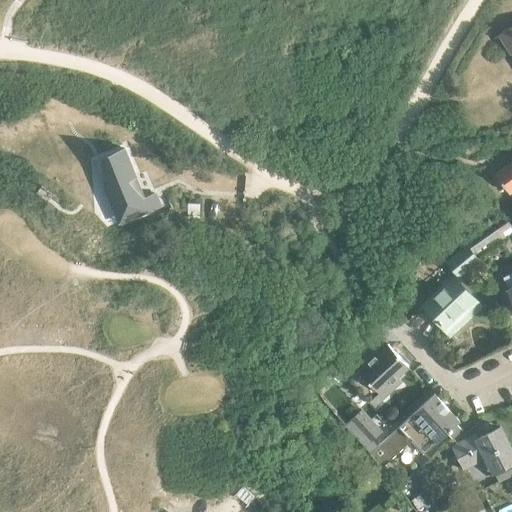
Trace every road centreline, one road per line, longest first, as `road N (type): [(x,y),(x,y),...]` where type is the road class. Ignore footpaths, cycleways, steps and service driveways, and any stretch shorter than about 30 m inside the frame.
road 1 (track): [(479,0),(390,142),(362,170),(304,189),(279,183),(193,119),(107,71),(3,48)]
road 2 (unclassified): [(511,369),(455,385),(391,325)]
